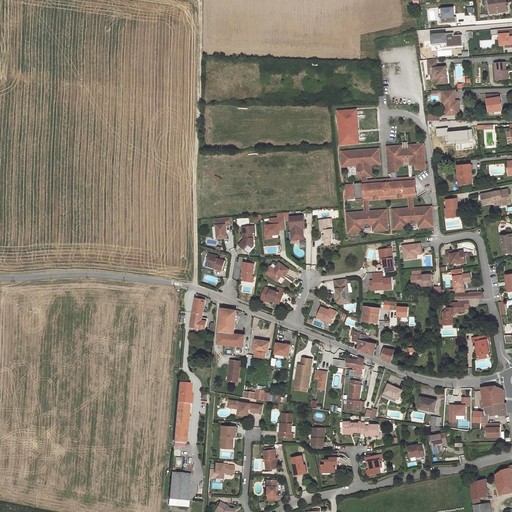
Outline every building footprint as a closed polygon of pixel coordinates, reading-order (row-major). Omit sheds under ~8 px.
[(508,11),(506,0),(489,0),(490,9),(499,8),(499,12),(508,11)] [(511,27),(497,29),(498,34),(499,34),(500,45),(504,45),(504,48),(511,47),(511,27)] [(454,35),(454,33),(446,33),(446,36),(443,36),(443,33),(432,34),(432,45),(441,45),(441,48),(463,46),(462,35),(454,35)] [(436,67),(436,66),(435,59),(427,59),(428,63),(429,74),(431,74),(431,79),(437,79),(437,84),(443,83),(443,76),(445,76),(444,72),(446,72),(446,65),(441,65),(441,67),(436,67)] [(506,70),(505,62),(495,63),(496,80),(507,79),(506,70)] [(459,112),(459,100),(455,100),(453,101),(453,98),(455,98),(454,90),(441,90),(441,92),(442,100),(445,100),(445,105),(445,115),(457,114),(459,112)] [(502,111),(500,97),(499,97),(498,93),(486,94),(489,112),(494,111),(494,114),(499,114),(499,112),(502,111)] [(359,143),(356,110),(338,111),(341,144),(359,143)] [(446,136),(450,127),(446,122),(439,122),(440,126),(440,133),(446,136)] [(463,144),(466,138),(469,137),(471,139),(473,136),(468,133),(465,134),(460,131),(459,133),(455,131),(456,130),(450,127),(446,136),(453,139),(450,147),(450,148),(454,150),(456,150),(457,146),(458,146),(460,142),(463,144)] [(401,146),(387,147),(389,171),(397,170),(397,166),(408,165),(411,165),(416,164),(416,169),(425,168),(425,164),(423,144),(419,145),(417,145),(409,145),(409,150),(402,151),(401,146)] [(378,149),(342,152),(341,155),(341,159),(342,163),(343,166),(357,165),(358,177),(363,176),(366,176),(371,176),(370,164),(379,163),(380,160),(380,157),(379,153),(378,149)] [(472,174),(471,164),(467,164),(460,165),(457,165),(458,175),(458,179),(461,179),(461,185),(472,184),(471,177),(471,174),(472,174)] [(363,183),(355,183),(354,186),(354,188),(354,192),(355,197),(356,199),(356,200),(364,200),(368,199),(409,196),(412,196),(413,196),(412,178),(409,178),(366,181),(363,181),(363,183)] [(510,199),(508,189),(498,191),(495,191),(481,194),(483,205),(495,202),(495,205),(503,203),(502,201),(510,199)] [(458,207),(457,198),(446,200),(446,204),(447,208),(445,209),(446,218),(457,217),(456,208),(458,207)] [(410,208),(392,209),(394,229),(408,228),(408,223),(418,222),(419,227),(433,226),(432,207),(413,208),(410,208)] [(387,229),(386,210),(369,211),(365,211),(347,213),(348,232),(362,231),(362,226),(373,226),(373,230),(387,229)] [(279,230),(279,227),(286,226),(285,220),(285,212),(278,213),(278,218),(270,219),(270,225),(266,225),(267,231),(267,235),(272,235),(280,234),(279,230)] [(305,225),(304,215),(290,217),(291,233),(294,233),(294,237),(300,237),(300,234),(303,234),(303,228),(302,229),(301,225),(305,225)] [(233,224),(232,217),(218,218),(218,223),(216,223),(216,226),(218,238),(227,238),(225,225),(233,224)] [(333,234),(331,218),(322,220),(322,225),(320,225),(321,230),(325,230),(326,235),(322,235),(323,240),(331,239),(330,234),(333,234)] [(253,245),(252,233),(255,232),(254,226),(244,227),(245,233),(244,233),(245,238),(244,240),(240,245),(248,252),(253,245)] [(511,251),(511,235),(511,234),(501,236),(502,246),(503,253),(510,252),(511,251)] [(422,254),(420,243),(402,245),(404,259),(412,258),(411,255),(416,254),(422,254)] [(392,252),(391,248),(387,248),(382,249),(381,249),(383,259),(384,267),(385,267),(393,266),(394,266),(393,257),(392,252)] [(465,262),(463,251),(453,253),(452,252),(452,250),(446,251),(447,262),(451,262),(451,263),(456,262),(460,262),(460,263),(465,262)] [(209,253),(206,263),(215,266),(214,268),(222,270),(225,260),(223,260),(220,259),(217,258),(218,256),(209,253)] [(243,280),(251,282),(252,276),(254,264),(244,262),(242,274),(244,274),(243,276),(243,280)] [(284,276),(289,270),(279,262),(274,269),(270,266),(265,272),(277,281),(281,276),(282,274),(284,276)] [(432,285),(431,274),(421,275),(421,270),(412,271),(412,275),(412,282),(416,285),(424,285),(432,285)] [(471,279),(470,273),(463,274),(462,270),(452,271),(454,289),(450,290),(450,293),(455,293),(465,293),(463,282),(463,280),(471,279)] [(392,289),(391,278),(383,278),(383,272),(373,273),(373,281),(371,281),(371,284),(370,284),(370,290),(374,290),(374,288),(383,287),(383,289),(392,289)] [(346,292),(349,292),(347,279),(334,280),(335,289),(336,289),(337,293),(336,293),(337,298),(338,298),(338,303),(347,301),(346,292)] [(261,299),(265,301),(266,299),(271,301),(277,303),(279,298),(281,299),(283,294),(282,294),(284,289),(278,286),(276,291),(266,287),(261,299)] [(203,317),(206,298),(197,294),(191,327),(205,330),(207,321),(202,320),(203,317)] [(464,308),(464,307),(467,307),(469,307),(469,300),(459,300),(459,302),(452,303),(443,313),(443,320),(442,320),(442,325),(453,324),(452,314),(454,312),(465,311),(464,308)] [(378,323),(380,308),(365,306),(363,321),(378,323)] [(332,323),(336,315),(329,312),(330,310),(321,307),(317,317),(332,323)] [(408,317),(409,307),(398,307),(397,316),(408,317)] [(221,308),(219,325),(218,343),(237,346),(236,352),(243,353),(245,335),(234,334),(236,313),(239,314),(240,311),(237,310),(221,308)] [(368,336),(369,332),(368,332),(365,331),(361,330),(361,332),(360,339),(367,341),(369,336),(368,336)] [(361,332),(355,331),(354,336),(353,340),(359,342),(358,349),(363,351),(364,345),(367,346),(368,342),(367,341),(360,339),(361,332)] [(489,353),(486,336),(482,336),(477,337),(472,338),(473,342),(476,341),(478,355),(479,355),(485,354),(489,353)] [(265,341),(256,339),(254,350),(256,351),(255,356),(265,358),(266,352),(268,353),(268,350),(270,342),(265,342),(265,341)] [(374,355),(376,343),(373,343),(368,342),(367,346),(364,345),(363,351),(374,355)] [(291,345),(277,343),(275,354),(285,355),(289,356),(291,345)] [(391,362),(395,350),(384,348),(381,358),(391,362)] [(396,360),(399,351),(395,350),(391,362),(396,364),(397,360),(396,360)] [(364,359),(359,357),(358,360),(357,368),(356,370),(362,371),(363,364),(364,359)] [(301,365),(298,364),(295,386),(296,386),(307,388),(308,388),(312,359),(302,358),(301,365)] [(346,361),(334,359),(333,365),(347,367),(347,366),(353,367),(357,368),(358,360),(352,359),(348,358),(347,361),(346,361)] [(241,361),(230,360),(229,373),(230,373),(230,375),(228,376),(228,381),(238,382),(241,361)] [(318,379),(319,379),(318,389),(326,390),(328,372),(320,371),(318,379)] [(361,381),(351,380),(348,399),(359,401),(361,389),(359,388),(360,385),(361,381)] [(191,404),(192,394),(190,394),(191,384),(179,383),(178,403),(189,404),(191,404)] [(403,390),(388,383),(388,384),(386,388),(384,393),(399,400),(403,390)] [(488,398),(483,400),(483,401),(484,403),(484,406),(488,406),(489,406),(489,405),(504,403),(503,389),(499,387),(494,386),(481,387),(482,393),(487,392),(488,398)] [(256,393),(244,391),(243,397),(264,401),(265,392),(266,391),(256,389),(256,393)] [(271,393),(265,392),(264,401),(280,403),(282,394),(278,394),(271,393)] [(437,400),(421,397),(418,408),(435,411),(437,400)] [(464,415),(464,405),(471,405),(471,397),(461,397),(461,405),(449,405),(449,421),(456,421),(456,419),(456,415),(464,415)] [(359,401),(348,399),(347,408),(360,410),(360,406),(361,401),(359,401)] [(263,406),(233,401),(232,408),(239,409),(240,409),(239,415),(248,417),(249,409),(250,407),(252,407),(252,409),(251,412),(262,413),(263,406)] [(184,442),(186,414),(182,414),(183,409),(187,409),(187,405),(187,404),(189,404),(178,403),(174,441),(175,441),(184,442)] [(488,406),(484,406),(485,412),(482,412),(481,422),(487,423),(488,423),(489,414),(489,411),(493,411),(493,413),(496,413),(496,417),(500,417),(499,416),(508,415),(506,403),(504,403),(489,405),(489,406),(488,406)] [(482,412),(474,411),(473,422),(481,422),(482,412)] [(288,413),(282,413),(282,423),(281,432),(280,432),(279,432),(278,437),(293,438),(293,433),(292,433),(293,414),(292,414),(288,413)] [(361,421),(344,422),(344,432),(352,432),(361,432),(361,433),(365,433),(365,426),(365,423),(361,423),(361,421)] [(488,423),(487,423),(487,426),(487,437),(501,436),(500,427),(498,427),(498,423),(488,423)] [(367,426),(365,426),(365,433),(365,436),(370,436),(370,434),(374,434),(379,434),(379,424),(370,424),(370,426),(367,426)] [(237,427),(222,426),(222,436),(222,438),(221,448),(228,448),(228,445),(233,445),(233,440),(233,437),(234,437),(236,437),(237,427)] [(324,428),(314,428),(314,432),(312,432),(312,446),(313,446),(313,448),(318,448),(318,446),(323,446),(324,446),(324,438),(323,438),(323,434),(324,434),(324,428)] [(441,434),(431,436),(433,450),(438,449),(437,444),(442,443),(441,434)] [(418,444),(408,446),(410,457),(416,456),(420,455),(420,456),(424,456),(422,445),(419,446),(418,446),(418,444)] [(275,449),(264,451),(266,469),(277,468),(276,463),(276,462),(274,463),(274,459),(276,458),(275,449)] [(368,457),(366,457),(367,462),(368,462),(369,466),(370,469),(369,469),(370,475),(377,473),(380,472),(380,471),(379,467),(381,467),(381,463),(380,459),(382,459),(381,454),(373,456),(371,456),(368,457)] [(302,455),(292,457),(295,475),(305,473),(303,465),(304,465),(302,455)] [(330,460),(326,460),(326,464),(322,464),(322,471),(326,471),(326,472),(331,472),(331,471),(336,471),(335,466),(334,466),(334,464),(335,464),(338,464),(338,457),(330,457),(330,460)] [(215,470),(210,469),(209,478),(220,479),(221,473),(223,473),(227,474),(233,475),(234,466),(228,466),(228,465),(215,464),(215,470)] [(509,467),(502,469),(495,474),(497,479),(500,494),(511,491),(511,473),(511,472),(511,471),(511,465),(510,466),(509,467)] [(186,500),(188,475),(172,473),(169,499),(186,500)] [(485,479),(471,482),(472,491),(475,490),(486,487),(485,479)] [(270,481),(268,481),(267,487),(266,487),(266,496),(266,500),(276,500),(276,496),(274,496),(274,492),(275,488),(276,488),(276,481),(275,481),(270,481)] [(486,487),(475,490),(476,498),(479,498),(487,496),(486,487)] [(227,506),(220,502),(219,503),(217,506),(216,509),(214,511),(232,511),(233,511),(232,511),(232,509),(229,509),(226,507),(227,506)] [(491,511),(490,503),(474,505),(474,511),(491,511)]
